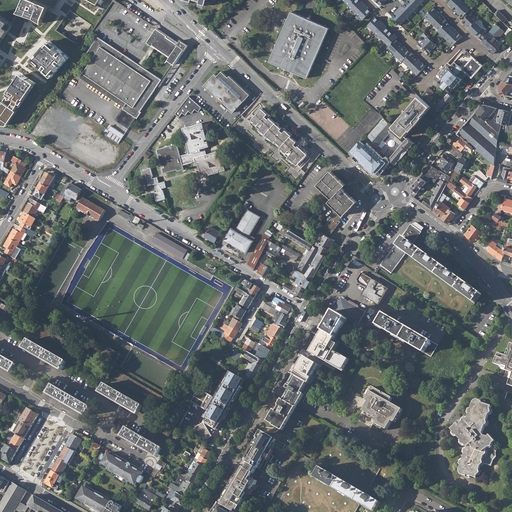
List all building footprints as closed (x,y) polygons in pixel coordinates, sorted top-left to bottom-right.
[(47,5),(36,0),(26,0),(21,13),(39,22),(47,5)] [(108,0),(84,0),(101,11),(108,0)] [(349,7),(356,13),(365,4),(362,2),(361,1),(361,2),(359,0),(355,0),(350,6),(349,7)] [(409,0),(407,3),(415,11),(422,4),(417,0),(409,0)] [(453,6),(456,9),(465,0),(464,0),(450,0),(449,2),(453,6)] [(461,14),(464,16),(469,10),(472,7),(465,0),(456,9),(461,14)] [(402,6),(399,10),(408,18),(415,11),(407,3),(405,5),(403,7),(402,6)] [(366,5),(365,4),(356,13),(363,20),(371,12),(368,9),(368,8),(366,5)] [(425,16),(432,23),(441,14),(438,11),(433,7),(425,16)] [(79,44),(92,24),(70,9),(57,30),(79,44)] [(1,11),(0,10),(0,36),(3,32),(6,34),(10,28),(7,26),(12,19),(1,11)] [(401,25),(408,18),(399,10),(396,12),(395,13),(396,14),(393,17),(401,25)] [(495,13),(504,22),(507,19),(499,10),(495,13)] [(300,15),(291,11),(290,15),(288,19),(286,23),(269,62),(282,68),(291,72),(296,74),(307,79),(330,28),(312,20),(304,17),(300,15)] [(466,25),(469,28),(476,21),(478,19),(471,12),(462,21),(466,25)] [(432,23),(440,30),(448,22),(448,21),(445,17),(441,14),(432,23)] [(92,17),(91,16),(88,21),(92,24),(96,17),(93,15),(92,17)] [(368,26),(375,32),(383,23),(381,20),(380,20),(379,21),(376,18),(368,26)] [(479,38),(481,36),(484,33),(486,31),(476,21),(469,28),(474,34),(479,38)] [(439,31),(446,38),(455,28),(452,26),(448,22),(440,30),(439,31)] [(375,32),(383,39),(390,31),(386,28),(387,27),(386,25),(383,23),(375,32)] [(497,24),(489,33),(493,36),(500,27),(497,24)] [(446,38),(453,45),(462,35),(459,32),(455,28),(446,38)] [(170,57),(167,61),(172,64),(173,63),(175,65),(188,45),(181,40),(178,44),(167,37),(167,36),(156,29),(146,43),(152,46),(152,45),(170,57)] [(383,39),(389,45),(396,39),(398,37),(395,34),(394,33),(394,34),(390,31),(383,39)] [(437,44),(431,39),(428,36),(425,33),(421,36),(421,38),(423,40),(420,43),(430,52),(437,44)] [(499,41),(493,36),(489,33),(487,35),(484,39),(482,41),(482,42),(486,46),(485,47),(493,54),(502,43),(499,41)] [(88,53),(94,58),(81,78),(124,107),(115,120),(129,129),(136,117),(137,118),(142,111),(141,111),(162,80),(99,37),(88,53)] [(387,48),(394,55),(403,46),(399,42),(396,39),(389,45),(387,48)] [(69,57),(50,40),(32,58),(51,76),(69,57)] [(394,55),(402,62),(403,61),(410,53),(406,49),(403,46),(394,55)] [(403,61),(410,68),(418,59),(414,55),(411,52),(410,53),(403,61)] [(468,73),(472,77),(483,65),(473,57),(463,69),(468,73)] [(410,68),(417,75),(419,73),(426,66),(421,62),(418,59),(410,68)] [(446,90),(449,93),(454,87),(456,88),(468,73),(463,69),(455,62),(451,66),(448,63),(439,73),(443,77),(438,83),(446,90)] [(371,106),(380,114),(405,82),(401,78),(398,75),(391,68),(364,100),(371,106)] [(511,71),(503,81),(511,83),(511,71)] [(40,82),(25,72),(11,93),(26,103),(40,82)] [(205,86),(234,113),(251,95),(231,76),(229,78),(222,72),(217,77),(215,75),(205,86)] [(508,93),(511,94),(511,83),(503,81),(499,86),(498,87),(500,93),(506,95),(508,93)] [(426,90),(432,95),(435,92),(429,87),(426,90)] [(420,97),(429,105),(431,102),(435,98),(432,95),(426,90),(425,91),(420,97)] [(437,100),(446,108),(454,98),(449,93),(446,90),(437,100)] [(203,107),(190,96),(176,114),(180,117),(183,113),(187,115),(190,111),(193,113),(196,109),(199,112),(203,107)] [(394,128),(405,137),(408,133),(421,117),(430,106),(429,105),(420,97),(419,96),(394,126),(395,127),(394,128)] [(0,107),(0,122),(9,124),(22,107),(7,97),(0,107)] [(433,103),(442,112),(446,108),(437,100),(435,98),(431,102),(433,103)] [(486,120),(488,122),(492,117),(493,118),(497,113),(494,111),(497,108),(484,104),(482,105),(476,111),(486,120)] [(229,128),(295,188),(306,173),(298,165),(302,161),(303,161),(306,158),(306,159),(308,157),(307,155),(306,153),(308,151),(304,148),(304,149),(301,147),(299,146),(301,145),(292,137),(292,136),(286,131),(287,130),(284,127),(282,129),(271,118),(272,117),(269,114),(268,114),(263,109),(255,117),(250,112),(245,118),(242,115),(229,128)] [(511,112),(511,111),(511,112),(500,109),(497,119),(498,121),(507,124),(509,125),(511,112)] [(492,162),(494,164),(497,142),(499,132),(499,131),(488,122),(486,120),(476,111),(458,133),(461,136),(473,146),(490,161),(492,162)] [(506,130),(507,124),(498,121),(497,122),(496,122),(494,121),(495,119),(493,118),(492,117),(488,122),(499,131),(499,132),(504,133),(505,130),(506,130)] [(396,152),(407,139),(405,137),(394,128),(395,127),(394,126),(385,118),(369,136),(383,148),(381,150),(387,156),(390,158),(396,152)] [(199,164),(202,177),(225,171),(220,150),(207,153),(206,147),(211,146),(206,124),(185,129),(191,154),(182,156),(179,144),(158,149),(165,173),(177,170),(178,172),(185,170),(184,165),(197,162),(197,165),(199,164)] [(106,129),(104,133),(119,143),(125,135),(111,126),(108,130),(106,129)] [(471,149),(473,146),(461,136),(454,143),(462,150),(466,145),(471,149)] [(363,138),(350,153),(367,169),(374,176),(378,175),(392,160),(390,158),(387,156),(384,159),(363,138)] [(394,163),(396,165),(415,143),(412,141),(408,138),(407,139),(396,152),(390,158),(392,160),(394,163)] [(445,147),(460,159),(462,156),(463,153),(449,142),(445,147)] [(143,156),(147,159),(151,154),(147,151),(143,156)] [(455,169),(459,172),(460,170),(469,157),(465,152),(463,153),(462,156),(460,159),(455,169)] [(439,165),(447,171),(455,162),(446,154),(442,158),(444,159),(439,165)] [(19,160),(12,172),(21,177),(26,169),(20,166),(22,162),(19,160)] [(491,177),(493,171),(495,164),(494,164),(492,162),(490,169),(488,171),(487,175),(491,177)] [(442,179),(447,182),(448,181),(449,180),(451,176),(434,167),(430,165),(425,171),(432,178),(431,179),(435,182),(439,178),(442,179)] [(155,192),(158,202),(167,199),(164,188),(168,187),(166,181),(160,183),(158,177),(154,178),(151,167),(141,170),(144,179),(147,178),(150,186),(155,184),(158,192),(155,192)] [(498,180),(507,183),(507,180),(509,171),(510,168),(505,167),(502,175),(499,175),(498,180)] [(449,180),(452,182),(456,174),(459,176),(461,173),(459,172),(455,169),(451,176),(449,180)] [(339,211),(323,233),(330,237),(342,222),(340,220),(357,202),(343,188),(346,185),(331,171),(318,185),(333,199),(330,202),(339,211)] [(21,177),(12,172),(10,175),(5,184),(14,189),(21,177)] [(412,196),(414,197),(418,192),(417,192),(429,178),(423,173),(411,187),(412,196)] [(46,174),(41,184),(48,188),(54,177),(47,174),(46,174)] [(484,182),(473,174),(469,179),(480,188),(484,182)] [(477,186),(464,176),(461,181),(467,185),(463,190),(468,195),(470,196),(477,186)] [(442,179),(430,200),(436,204),(442,192),(444,189),(446,185),(447,182),(442,179)] [(446,185),(452,189),(457,192),(465,198),(467,195),(448,181),(447,182),(446,185)] [(36,192),(43,196),(48,188),(41,184),(36,192)] [(66,194),(77,200),(83,191),(72,185),(69,189),(66,194)] [(0,189),(0,194),(7,198),(9,194),(0,189)] [(432,210),(442,218),(449,209),(450,208),(442,202),(445,198),(448,200),(450,198),(442,192),(436,204),(432,210)] [(491,222),(495,225),(498,222),(502,216),(501,215),(502,210),(505,198),(505,195),(501,194),(498,206),(499,208),(493,217),(494,218),(491,222)] [(432,210),(436,204),(430,200),(426,197),(422,203),(432,210)] [(99,222),(106,210),(102,208),(84,198),(78,209),(99,222)] [(511,199),(505,198),(502,210),(511,212),(511,199)] [(24,212),(32,216),(39,203),(36,201),(33,206),(29,204),(24,212)] [(232,244),(247,253),(254,240),(249,237),(261,216),(248,209),(236,230),(232,227),(226,237),(224,241),(229,244),(227,247),(230,248),(232,244)] [(455,214),(449,209),(442,218),(449,222),(455,214)] [(130,216),(121,210),(119,214),(132,222),(134,219),(135,216),(131,214),(130,216)] [(20,227),(29,232),(31,230),(26,227),(32,216),(24,212),(19,220),(23,223),(20,227)] [(302,225),(317,235),(320,231),(305,222),(302,225)] [(394,269),(462,320),(482,294),(413,244),(424,228),(416,222),(413,226),(411,224),(381,265),(391,273),(394,269)] [(465,234),(475,242),(482,233),(472,225),(465,234)] [(315,246),(284,226),(282,229),(280,233),(286,237),(287,236),(309,249),(303,260),(318,269),(326,256),(319,252),(321,249),(315,246)] [(22,240),(26,234),(31,236),(32,234),(31,233),(29,232),(20,227),(18,232),(14,230),(9,238),(17,242),(19,238),(22,240)] [(206,236),(215,242),(220,232),(211,227),(206,236)] [(188,250),(157,233),(153,241),(167,249),(168,247),(175,252),(174,253),(184,259),(188,250)] [(330,237),(323,233),(317,242),(330,249),(336,241),(330,237)] [(248,264),(255,268),(258,261),(263,252),(265,247),(267,244),(269,240),(263,236),(248,264)] [(5,253),(9,255),(10,253),(17,242),(9,238),(4,246),(8,249),(5,253)] [(505,247),(503,247),(502,248),(500,248),(496,245),(497,244),(491,239),(490,241),(488,251),(502,261),(504,252),(505,247)] [(269,240),(267,244),(269,245),(279,251),(281,247),(271,241),(269,240)] [(319,252),(326,256),(330,249),(317,242),(315,246),(321,249),(319,252)] [(283,244),(281,247),(287,251),(298,257),(300,254),(283,244)] [(268,254),(281,262),(282,259),(283,257),(279,254),(280,253),(277,251),(276,253),(268,248),(265,247),(263,252),(268,254)] [(298,257),(287,251),(286,254),(296,260),(298,257)] [(264,264),(268,254),(263,252),(258,261),(262,263),(264,264)] [(294,265),(282,259),(281,262),(293,269),(294,265)] [(307,273),(305,275),(312,279),(318,269),(303,260),(300,266),(307,273)] [(264,264),(262,263),(257,272),(267,277),(272,268),(264,264)] [(28,272),(35,276),(38,271),(31,267),(28,272)] [(300,285),(307,289),(312,279),(305,275),(296,271),(294,275),(298,277),(295,283),(300,285)] [(388,288),(364,274),(361,279),(362,282),(368,285),(362,295),(372,301),(378,305),(388,288)] [(250,289),(254,284),(248,280),(244,285),(250,289)] [(283,287),(292,292),(293,288),(285,283),(283,287)] [(251,293),(250,295),(255,298),(260,289),(256,285),(253,289),(251,293)] [(307,289),(300,285),(295,294),(300,297),(302,297),(307,289)] [(250,295),(244,291),(242,294),(246,296),(241,305),(248,309),(255,298),(250,295)] [(332,309),(335,311),(348,318),(359,325),(366,311),(345,299),(341,300),(338,299),(332,309)] [(266,304),(278,311),(280,312),(281,312),(287,315),(291,309),(280,303),(278,306),(268,301),(266,304)] [(0,311),(4,314),(8,307),(0,302),(0,311)] [(263,309),(275,315),(277,311),(278,311),(266,304),(263,309)] [(238,305),(233,315),(241,319),(242,319),(247,310),(238,305)] [(348,318),(335,311),(325,329),(324,331),(336,339),(338,336),(348,318)] [(229,316),(233,319),(240,322),(241,319),(233,315),(231,313),(229,316)] [(424,353),(431,341),(393,318),(384,313),(376,325),(424,353)] [(288,317),(282,314),(280,318),(276,325),(284,329),(286,324),(284,323),(288,317)] [(242,323),(240,322),(233,319),(231,323),(229,326),(230,327),(238,331),(240,327),(242,323)] [(253,326),(259,329),(261,326),(262,326),(264,323),(257,319),(253,326)] [(270,336),(277,340),(284,329),(276,325),(273,323),(272,322),(271,323),(273,325),(269,332),(266,330),(264,332),(268,334),(270,336)] [(33,331),(71,353),(75,346),(37,324),(33,331)] [(229,341),(231,337),(234,339),(236,335),(238,331),(230,327),(229,326),(227,325),(225,329),(228,330),(226,334),(213,327),(211,330),(229,341)] [(336,339),(324,331),(311,352),(349,375),(362,354),(336,339)] [(277,340),(270,336),(267,341),(267,342),(265,341),(264,343),(260,341),(259,343),(263,345),(271,350),(277,340)] [(256,349),(259,351),(263,345),(259,343),(258,345),(248,339),(246,344),(253,348),(256,349)] [(24,348),(62,370),(66,362),(28,340),(24,348)] [(95,348),(117,361),(120,354),(99,342),(95,348)] [(508,384),(511,385),(511,343),(509,349),(511,350),(509,356),(499,352),(495,363),(502,365),(502,364),(508,366),(507,370),(511,371),(511,376),(511,378),(510,378),(508,384)] [(251,352),(253,348),(246,344),(244,348),(251,352)] [(256,356),(265,361),(271,350),(263,345),(259,351),(256,356)] [(245,357),(254,363),(256,363),(262,366),(265,361),(256,356),(253,354),(248,352),(245,357)] [(0,365),(11,372),(16,364),(0,354),(0,365)] [(306,356),(295,375),(307,382),(312,384),(322,365),(306,356)] [(254,363),(254,364),(255,364),(252,368),(248,376),(254,380),(262,366),(256,363),(254,363)] [(110,375),(167,409),(171,402),(113,369),(110,375)] [(218,431),(232,405),(246,380),(231,372),(216,398),(199,388),(191,401),(211,413),(205,423),(218,431)] [(296,407),(304,393),(302,392),(307,382),(295,375),(290,384),(288,383),(286,387),(290,389),(284,400),(296,407)] [(100,392),(138,414),(143,406),(104,384),(100,392)] [(48,394),(87,416),(91,408),(53,385),(48,394)] [(374,422),(387,430),(392,421),(395,422),(403,409),(390,402),(392,397),(373,387),(365,400),(368,402),(358,420),(371,427),(374,422)] [(273,425),(282,430),(296,407),(284,400),(282,399),(279,405),(277,404),(268,420),(274,423),(273,425)] [(467,474),(477,477),(478,475),(481,472),(480,468),(482,464),(483,463),(484,462),(492,465),(494,459),(497,456),(497,451),(497,450),(496,449),(493,446),(495,441),(496,440),(490,434),(488,436),(485,434),(483,432),(485,425),(488,423),(487,419),(489,414),(492,411),(491,407),(492,405),(482,402),(482,401),(477,399),(474,399),(471,407),(469,409),(469,413),(468,417),(467,418),(465,418),(463,421),(460,424),(458,423),(452,428),(455,431),(455,434),(458,435),(462,440),(463,443),(466,445),(468,446),(467,448),(465,449),(466,452),(464,459),(461,461),(462,464),(460,469),(463,470),(461,473),(467,475),(467,474)] [(159,437),(166,441),(184,410),(177,406),(159,437)] [(21,420),(32,427),(35,421),(38,415),(38,414),(28,408),(21,420)] [(16,434),(25,439),(27,434),(32,427),(21,420),(14,431),(11,428),(10,430),(16,434)] [(195,428),(204,441),(210,438),(213,436),(204,422),(195,428)] [(150,453),(157,457),(162,448),(127,428),(122,437),(128,440),(150,453)] [(12,441),(9,446),(18,451),(21,445),(25,439),(16,434),(10,430),(7,436),(8,438),(12,441)] [(258,437),(244,460),(257,468),(260,469),(266,458),(269,460),(275,450),(272,449),(273,446),(277,439),(262,430),(258,437)] [(66,447),(81,455),(83,451),(81,450),(82,448),(79,446),(83,439),(74,434),(70,440),(66,447)] [(93,447),(99,451),(100,450),(102,446),(95,443),(93,447)] [(197,462),(205,466),(214,450),(203,443),(198,452),(202,454),(199,460),(190,455),(189,457),(194,460),(197,462)] [(9,446),(7,445),(6,448),(0,457),(11,463),(14,457),(18,451),(9,446)] [(68,464),(70,465),(74,457),(78,459),(81,455),(66,447),(63,453),(59,459),(68,464)] [(143,480),(144,477),(141,476),(144,471),(116,455),(115,454),(114,457),(108,453),(107,456),(104,454),(102,457),(101,459),(104,461),(102,464),(109,467),(108,469),(114,472),(113,474),(128,483),(129,481),(136,485),(138,482),(140,483),(143,480)] [(52,471),(61,476),(68,464),(59,459),(55,466),(52,471)] [(244,460),(219,503),(226,507),(232,511),(234,511),(237,511),(241,507),(240,506),(247,494),(251,496),(254,489),(253,488),(258,481),(251,477),(257,468),(244,460)] [(205,466),(197,462),(194,467),(191,472),(198,477),(205,466)] [(314,477),(360,503),(375,511),(381,502),(373,498),(372,497),(353,486),(324,469),(321,467),(319,470),(318,471),(317,472),(316,475),(314,477)] [(45,483),(57,490),(65,478),(61,476),(52,471),(49,477),(45,483)] [(186,478),(195,483),(198,477),(191,472),(189,476),(186,474),(185,477),(186,478)] [(0,489),(4,492),(10,481),(0,475),(0,489)] [(195,483),(186,478),(183,484),(185,486),(191,489),(195,483)] [(0,504),(0,511),(14,511),(27,491),(13,483),(0,504)] [(191,489),(185,486),(184,488),(179,485),(178,487),(171,483),(169,487),(177,492),(177,493),(186,498),(191,489)] [(82,504),(95,511),(120,511),(119,511),(122,506),(85,485),(77,498),(83,502),(82,504)] [(143,489),(135,502),(149,511),(154,503),(156,499),(152,496),(152,495),(143,489)] [(182,505),(186,498),(177,493),(177,492),(174,497),(173,496),(172,497),(170,495),(169,498),(182,505)] [(33,507),(40,511),(63,511),(33,494),(27,504),(30,506),(33,507)] [(234,511),(232,511),(226,507),(219,503),(213,511),(234,511)]
